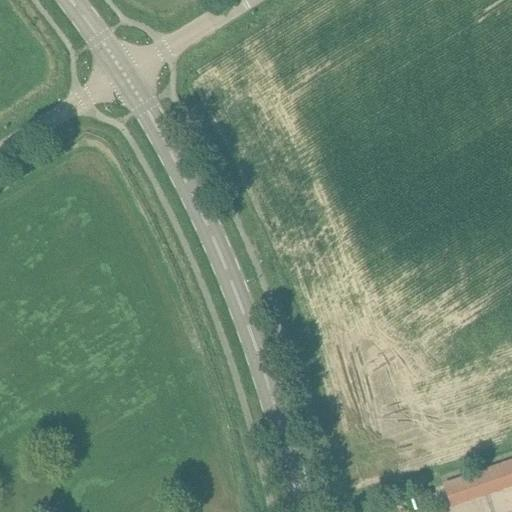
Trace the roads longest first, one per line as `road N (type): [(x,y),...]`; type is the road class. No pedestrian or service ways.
road 1 (tertiary): [(297,511),(223,268),(125,79)]
road 2 (unclassified): [(125,79),(251,0)]
road 3 (unclassified): [(0,151),(125,79)]
